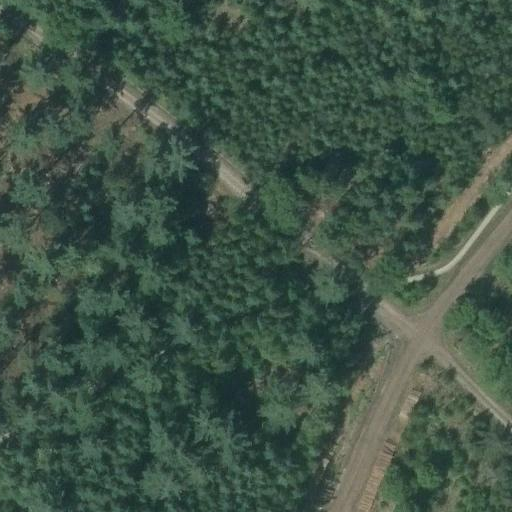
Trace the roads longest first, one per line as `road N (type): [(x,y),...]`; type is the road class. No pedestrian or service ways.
road 1 (track): [(342,511),(421,345)]
road 2 (track): [(421,345),(511,230)]
